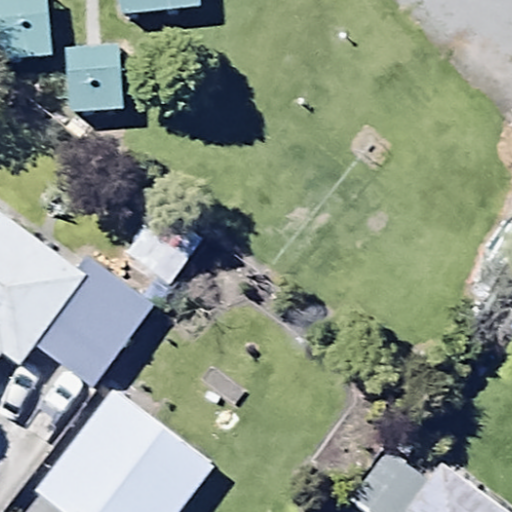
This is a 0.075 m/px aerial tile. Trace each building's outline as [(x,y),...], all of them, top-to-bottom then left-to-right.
[(0,0),(0,52),(59,47),(54,0),(0,0)] [(113,37),(65,43),(73,105),(148,95),(140,33),(113,37)] [(0,291),(41,224),(0,199),(0,291)] [(157,310),(187,260),(142,232),(111,281),(157,310)] [(129,511),(185,431),(84,361),(12,466),(79,511),(129,511)] [(449,511),(420,491),(404,511),(449,511)]
